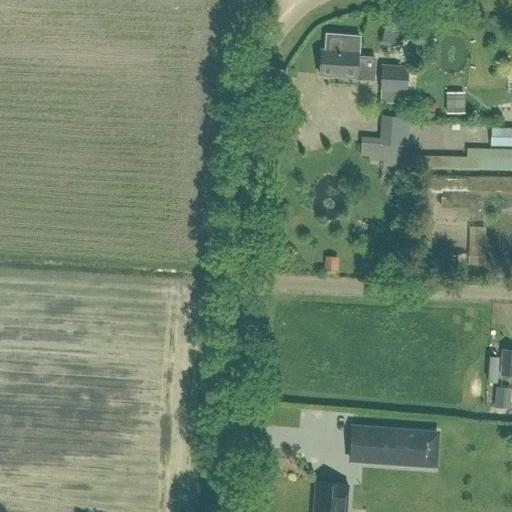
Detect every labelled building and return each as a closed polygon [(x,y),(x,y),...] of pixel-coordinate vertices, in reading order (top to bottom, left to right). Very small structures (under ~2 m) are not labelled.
[(360,36),(327,34),(325,50),(321,50),(320,75),(355,78),(372,79),(373,58),(359,57),(360,36)] [(408,66),(382,65),(381,90),(407,91),(408,66)] [(489,137),(511,137),(511,116),(490,116),(489,137)] [(396,156),(397,144),(361,142),(360,154),(396,156)] [(416,155),(415,167),(511,168),(511,147),(466,147),(466,156),(416,155)] [(511,190),(511,178),(426,177),(426,191),(442,191),(442,189),(511,190)] [(511,350),(501,350),(500,374),(511,374),(511,350)] [(511,388),(511,387),(495,386),(493,406),(510,408),(511,388)] [(351,427),(349,459),(433,465),(435,433),(351,427)] [(313,511),(345,511),(347,484),(316,482),(313,511)]
